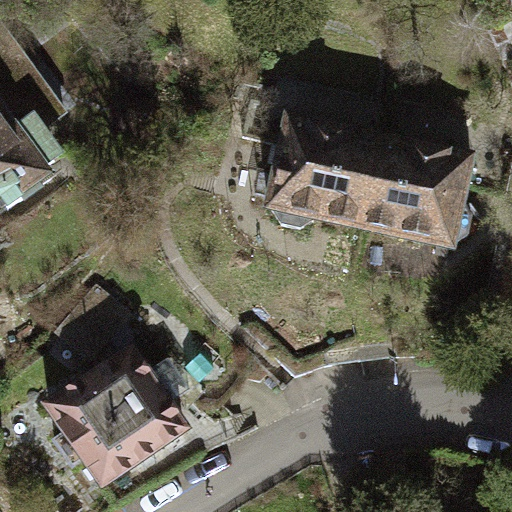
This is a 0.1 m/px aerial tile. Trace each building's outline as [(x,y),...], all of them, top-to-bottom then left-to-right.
[(0,21),(0,205),(50,170),(67,159),(49,133),(72,117),(2,20),(0,21)] [(380,137),(289,117),(269,207),(276,209),(282,222),(303,227),(318,218),(360,227),(380,137)] [(471,157),(380,137),(360,227),(452,247),(453,243),(469,235),(473,215),(461,205),(471,157)] [(95,287),(57,332),(88,358),(126,313),(95,287)] [(130,347),(48,404),(68,432),(56,441),(73,466),(85,457),(109,491),(191,434),(130,347)]
